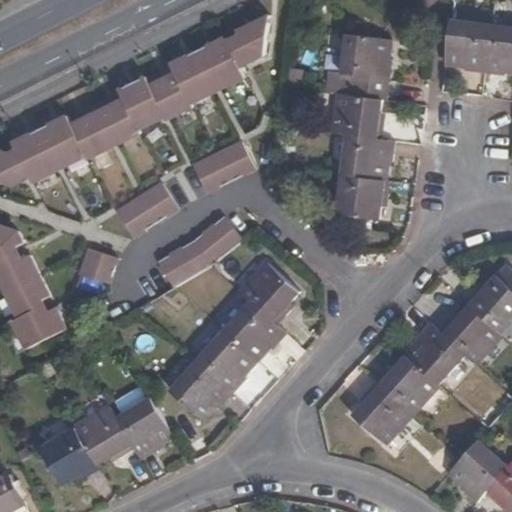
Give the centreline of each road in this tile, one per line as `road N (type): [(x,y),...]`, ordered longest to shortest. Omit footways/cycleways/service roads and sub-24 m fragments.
road 1 (residential): [(380,304),(250,189),(147,252)]
road 2 (residential): [(380,304),(254,458)]
road 3 (residential): [(254,458),(361,487),(416,511)]
road 4 (residential): [(511,214),(458,225),(431,241),(380,304)]
road 5 (secondary): [(121,0),(0,60)]
road 6 (residential): [(254,458),(143,511)]
